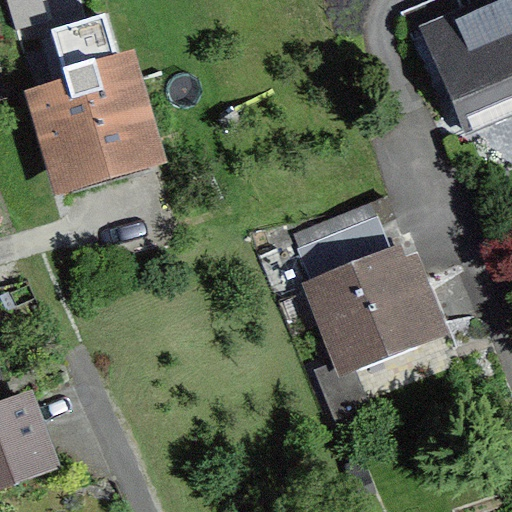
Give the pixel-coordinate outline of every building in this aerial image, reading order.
[(65,0),(64,0),(32,10),(48,59),(81,49),(65,0)] [(458,0),(432,0),(401,13),(413,41),(425,36),(467,132),(511,112),(511,0),(509,0),(466,19),(458,0)] [(132,68),(25,102),(58,204),(165,170),(132,68)] [(376,224),(301,255),(347,367),(447,326),(430,285),(408,294),(394,261),(392,262),(376,224)] [(0,489),(51,471),(26,400),(0,409),(0,489)]
